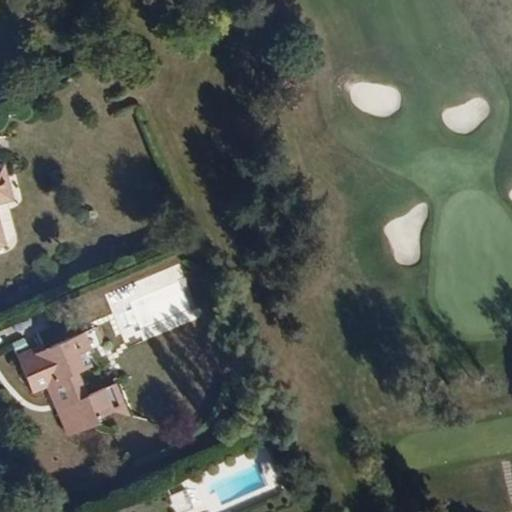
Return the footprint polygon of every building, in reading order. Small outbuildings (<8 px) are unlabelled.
[(77,340),(84,357),(91,352),(85,336),(77,340)] [(91,371),(84,357),(77,340),(45,354),(19,366),(32,397),(50,389),(60,412),(57,415),(70,442),(97,430),(98,423),(114,416),(127,422),(130,421),(123,407),(114,411),(106,393),(87,401),(77,378),(91,371)] [(16,360),(19,366),(45,354),(42,348),(16,360)] [(114,411),(123,407),(115,388),(106,393),(114,411)] [(196,511),(187,490),(172,497),(178,511),(196,511)]
